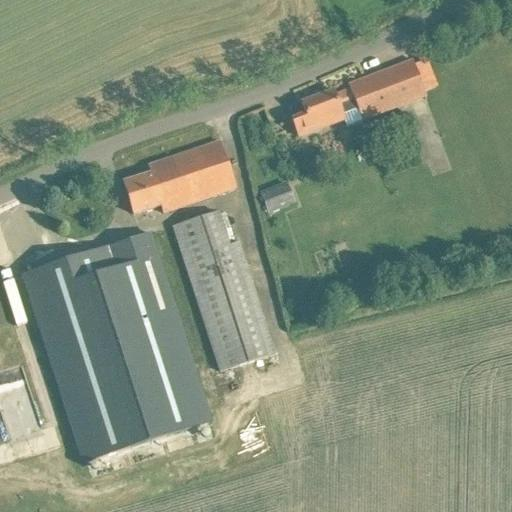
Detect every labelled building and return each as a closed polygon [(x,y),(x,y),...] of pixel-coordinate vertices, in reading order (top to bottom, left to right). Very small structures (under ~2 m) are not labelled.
[(306,115),(292,120),(299,139),(345,121),(347,126),(363,120),(426,96),(419,79),(412,61),(348,85),(350,90),(335,95),(333,91),(302,103),(306,115)] [(123,182),(134,215),(160,206),(163,214),(235,190),(219,142),(148,166),(150,174),(123,182)] [(260,192),(267,212),(268,214),(295,204),(286,182),(260,192)] [(171,228),(219,374),(275,356),(238,242),(230,245),(220,212),(171,228)] [(151,235),(19,278),(25,297),(54,386),(58,401),(65,421),(80,467),(212,424),(205,401),(197,378),(151,235)]
